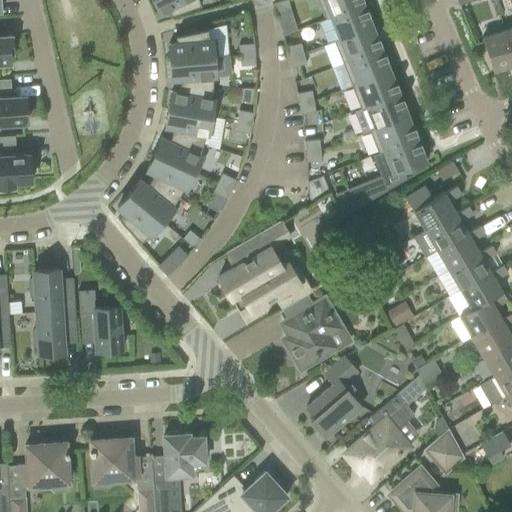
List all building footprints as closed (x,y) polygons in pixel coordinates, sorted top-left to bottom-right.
[(197,0),(153,0),(154,2),(153,2),(154,3),(156,6),(155,6),(155,7),(156,7),(159,12),(166,9),(169,15),(169,16),(200,5),(197,0)] [(276,14),(290,10),(287,0),(285,0),(273,3),(276,14)] [(316,0),(325,19),(363,4),(361,0),(316,0)] [(333,41),(372,26),(363,4),(325,19),(325,20),(329,18),(338,39),(333,41)] [(342,64),(381,49),(372,26),(333,41),(342,64)] [(215,39),(209,40),(206,29),(175,36),(175,37),(175,43),(168,44),(169,50),(168,50),(168,51),(169,51),(169,55),(168,55),(169,55),(169,59),(168,59),(168,60),(169,60),(169,62),(217,58),(215,39)] [(492,72),(511,65),(511,56),(504,31),(481,38),(492,72)] [(12,52),(10,36),(0,36),(0,64),(9,64),(8,52),(12,52)] [(289,57),(303,54),(300,43),(286,47),(289,57)] [(239,56),(253,54),(252,44),(238,45),(239,56)] [(351,86),(390,71),(381,49),(342,64),(351,86)] [(240,66),(254,65),(253,54),(239,56),(240,66)] [(292,68),(305,64),(303,54),(289,57),(292,68)] [(170,63),(169,63),(169,64),(170,64),(170,68),(169,68),(169,69),(170,69),(170,72),(170,73),(171,80),(178,79),(179,85),(179,86),(211,87),(212,76),(214,76),(229,74),(228,57),(227,57),(217,58),(170,62),(170,63)] [(360,108),(398,93),(390,71),(351,86),(360,108)] [(0,124),(26,123),(24,96),(7,98),(6,92),(8,92),(8,80),(0,80),(0,124)] [(211,98),(211,87),(179,86),(178,92),(171,91),(169,97),(168,98),(169,98),(169,102),(168,102),(168,103),(168,106),(167,106),(167,107),(168,107),(167,109),(214,117),(214,116),(210,115),(213,98),(211,98)] [(299,104),(313,101),(311,91),(297,93),(299,104)] [(360,108),(353,111),(361,134),(369,131),(407,115),(398,93),(360,108)] [(301,114),(315,112),(313,101),(299,104),(301,114)] [(211,135),(214,117),(167,109),(167,110),(166,110),(166,111),(167,111),(166,115),(165,115),(166,116),(165,119),(164,120),(165,120),(164,126),(171,128),(170,134),(201,144),(205,133),(211,135)] [(250,123),(252,113),(238,110),(236,121),(250,123)] [(378,153),(416,138),(407,115),(369,131),(378,153)] [(248,134),(250,123),(236,121),(234,131),(248,134)] [(198,155),(201,144),(170,134),(170,135),(168,141),(161,137),(158,143),(157,143),(157,144),(158,144),(156,147),(155,147),(155,148),(156,148),(154,151),(153,152),(154,152),(153,154),(196,174),(204,157),(198,155)] [(380,177),(331,196),(343,216),(406,179),(404,174),(403,170),(425,161),(416,138),(378,153),(371,156),(380,177)] [(305,152),(320,150),(319,140),(304,141),(305,152)] [(0,189),(12,189),(11,186),(13,185),(13,183),(30,182),(29,175),(32,175),(31,161),(28,161),(28,154),(12,155),(11,148),(0,148),(0,189)] [(306,162),(321,161),(320,150),(305,152),(306,162)] [(196,174),(153,154),(152,155),(151,156),(152,156),(151,159),(150,159),(149,160),(150,160),(149,163),(148,163),(148,164),(146,170),(152,173),(150,179),(149,179),(177,197),(183,187),(184,188),(192,172),(196,174)] [(229,189),(234,179),(221,173),(216,183),(229,189)] [(171,206),(177,197),(149,179),(145,184),(139,180),(135,185),(135,184),(134,185),(135,185),(132,188),(131,188),(132,189),(130,192),(129,191),(128,192),(129,192),(128,194),(164,224),(176,210),(171,206)] [(225,199),(229,189),(216,183),(212,193),(225,199)] [(448,201),(461,194),(456,186),(443,193),(443,192),(431,199),(424,186),(404,197),(424,231),(455,213),(448,201)] [(153,238),(164,224),(128,194),(127,195),(126,194),(126,195),(126,196),(124,198),(123,198),(123,199),(121,202),(120,201),(120,202),(121,202),(116,207),(122,212),(118,217),(117,218),(139,241),(148,234),(153,238)] [(424,231),(412,238),(424,258),(425,257),(436,250),(467,232),(460,221),(472,213),(467,205),(455,213),(424,231)] [(471,240),(484,233),(479,225),(467,232),(436,250),(447,270),(478,252),(471,240)] [(193,248),(200,239),(189,230),(181,238),(193,248)] [(274,298),(280,309),(311,291),(309,287),(309,288),(296,266),(290,270),(287,263),(280,267),(260,232),(225,253),(225,254),(243,244),(251,257),(217,277),(230,299),(239,293),(250,312),(274,298)] [(365,232),(351,240),(364,265),(378,257),(365,232)] [(483,260),(495,253),(490,245),(478,252),(447,270),(459,290),(490,272),(483,260)] [(166,276),(186,256),(177,247),(157,267),(166,276)] [(494,280),(507,272),(502,264),(490,272),(459,290),(470,309),(457,317),(458,317),(501,291),(494,280)] [(57,269),(52,270),(52,269),(51,269),(51,270),(48,270),(47,269),(47,270),(43,270),(43,269),(42,269),(42,270),(39,271),(39,270),(38,270),(38,271),(33,271),(32,271),(33,279),(29,279),(30,296),(34,296),(34,300),(33,300),(33,301),(34,301),(35,305),(34,305),(34,306),(35,306),(35,310),(34,310),(34,311),(35,311),(35,313),(73,310),(73,301),(60,302),(58,270),(57,270),(57,269)] [(386,281),(375,288),(380,297),(391,290),(386,281)] [(494,307),(506,300),(501,291),(458,317),(469,337),(501,319),(494,307)] [(347,340),(333,316),(323,299),(282,323),(294,344),(287,348),(295,363),(297,362),(300,368),(303,366),(304,368),(318,359),(317,358),(347,340)] [(117,306),(112,306),(111,306),(111,307),(108,307),(108,306),(107,306),(107,307),(103,307),(103,306),(102,306),(102,307),(99,308),(99,306),(98,306),(98,307),(93,308),(92,308),(92,310),(80,311),(80,320),(93,319),(95,350),(101,350),(101,351),(102,351),(102,350),(105,350),(105,351),(106,351),(106,350),(110,349),(110,350),(110,349),(114,349),(114,350),(115,350),(115,349),(120,349),(120,348),(121,348),(120,338),(124,338),(123,321),(119,321),(118,306),(117,306)] [(61,320),(74,319),(73,310),(35,313),(35,314),(34,314),(34,315),(35,315),(36,319),(35,319),(35,320),(36,320),(36,324),(35,324),(35,325),(36,325),(36,329),(32,329),(33,347),(37,346),(38,354),(43,354),(43,355),(44,354),(48,353),(48,354),(49,354),(49,353),(52,353),(52,354),(53,354),(53,353),(57,353),(57,354),(57,353),(63,352),(61,320)] [(511,337),(505,327),(511,322),(511,311),(501,319),(469,337),(481,357),(511,338),(511,337)] [(511,338),(481,357),(492,376),(511,364),(511,338)] [(343,386),(358,373),(344,357),(323,374),(332,384),(305,407),(313,416),(309,420),(324,437),(361,406),(343,386)] [(511,364),(492,376),(492,377),(478,385),(489,405),(511,391),(511,364)] [(437,374),(422,382),(426,388),(426,389),(441,380),(437,374)] [(374,428),(344,454),(359,472),(362,469),(370,479),(385,466),(409,445),(407,443),(396,430),(406,421),(414,415),(406,405),(426,388),(422,382),(418,375),(381,406),(366,419),(374,428)] [(511,391),(489,405),(505,396),(511,409),(511,391)] [(433,428),(433,429),(433,430),(434,431),(434,432),(434,433),(435,434),(435,435),(436,435),(437,437),(447,428),(441,417),(438,419),(437,420),(436,421),(435,422),(435,423),(434,424),(434,425),(434,426),(433,427),(433,428)] [(437,437),(422,450),(431,460),(453,440),(447,428),(437,437)] [(188,438),(188,434),(177,431),(173,431),(168,433),(169,435),(162,436),(165,476),(190,475),(189,463),(204,462),(202,437),(188,438)] [(498,449),(509,444),(501,431),(478,444),(490,465),(503,457),(498,449)] [(131,457),(131,454),(130,438),(89,441),(89,450),(88,450),(88,455),(90,455),(92,488),(110,487),(114,483),(136,482),(135,476),(137,475),(136,457),(131,457)] [(67,451),(65,452),(65,442),(24,445),(26,464),(21,464),(22,490),(50,488),(54,492),(68,491),(66,456),(67,456),(67,451)] [(437,491),(437,484),(422,466),(389,494),(400,508),(405,504),(412,511),(453,511),(456,511),(457,493),(437,491)] [(221,485),(191,511),(268,511),(286,496),(276,484),(277,484),(278,484),(268,469),(267,470),(268,470),(265,472),(264,471),(247,487),(245,489),(241,493),(238,490),(230,498),(220,488),(222,486),(221,485)] [(165,481),(152,481),(152,488),(153,511),(180,511),(180,501),(168,502),(166,481),(165,481)] [(0,484),(0,511),(9,511),(8,498),(8,484),(0,484)] [(137,511),(153,511),(152,488),(136,489),(137,511)] [(9,511),(25,511),(25,497),(8,498),(9,511)]
